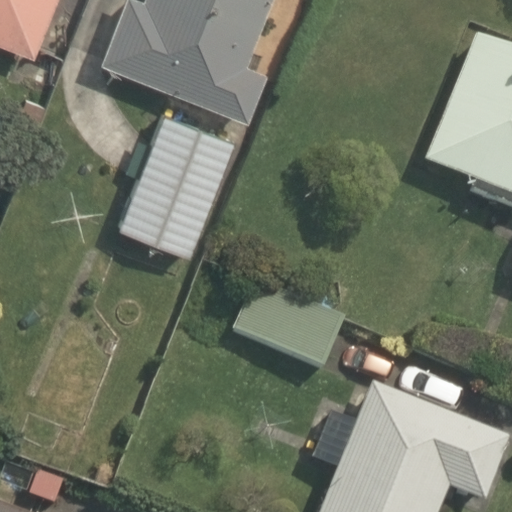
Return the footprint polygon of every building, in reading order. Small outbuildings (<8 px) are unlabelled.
[(0,0),(0,47),(29,59),(29,58),(52,0),(0,0)] [(242,121),(244,121),(263,74),(242,66),(268,0),(139,0),(139,1),(136,0),(126,0),(101,65),(242,121)] [(511,56),(472,41),(429,148),(423,164),(511,200),(511,56)] [(186,257),(229,148),(231,142),(163,115),(150,148),(118,230),(186,257)] [(197,319),(321,370),(341,321),(253,285),(245,305),(209,290),(197,319)] [(316,511),(436,511),(445,491),(477,504),(503,442),(371,386),(354,426),(329,415),(309,462),(334,472),(316,511)]
